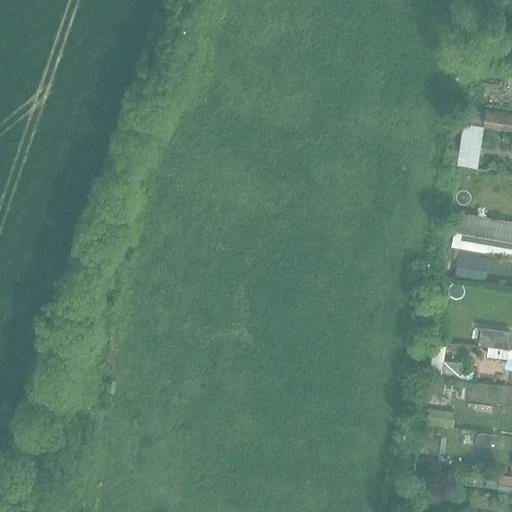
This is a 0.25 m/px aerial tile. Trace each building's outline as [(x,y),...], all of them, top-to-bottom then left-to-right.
[(468,125),(511,131),(511,116),(470,110),(468,125)] [(457,161),(458,150),(446,149),(445,160),(457,161)] [(459,247),(461,248),(479,251),(511,256),(511,221),(457,212),(452,246),(459,247)] [(448,245),(447,255),(457,257),(459,247),(452,246),(449,246),(448,245)] [(457,257),(454,275),(475,278),(478,257),(479,251),(461,248),(459,247),(457,257)] [(510,349),(511,330),(481,327),(479,344),(510,349)] [(433,345),(429,376),(457,380),(458,378),(465,379),(467,371),(459,370),(460,366),(453,365),(454,362),(443,361),(445,346),(433,345)] [(498,483),(511,484),(511,476),(499,475),(498,483)]
